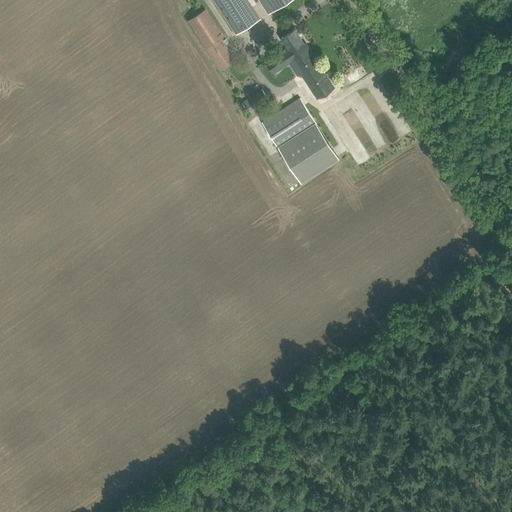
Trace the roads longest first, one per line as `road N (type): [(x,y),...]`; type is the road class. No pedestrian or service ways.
road 1 (track): [(112,511),(500,234)]
road 2 (unclassified): [(500,234),(345,0)]
